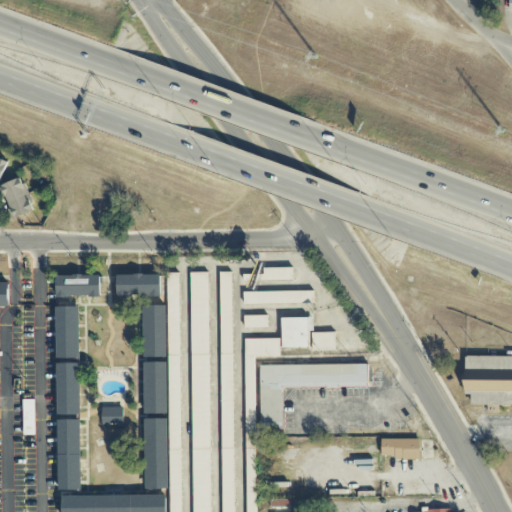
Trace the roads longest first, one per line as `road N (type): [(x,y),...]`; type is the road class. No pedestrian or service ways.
road 1 (secondary): [(163,0),(397,341),(496,511)]
road 2 (residential): [(0,243),(271,242),(327,234)]
road 3 (motorway): [(333,146),(109,63)]
road 4 (motorway): [(181,146),(379,218)]
road 5 (motorway): [(0,80),(181,146)]
road 6 (motorway): [(511,211),(333,146)]
road 7 (motorway): [(379,218),(511,266)]
